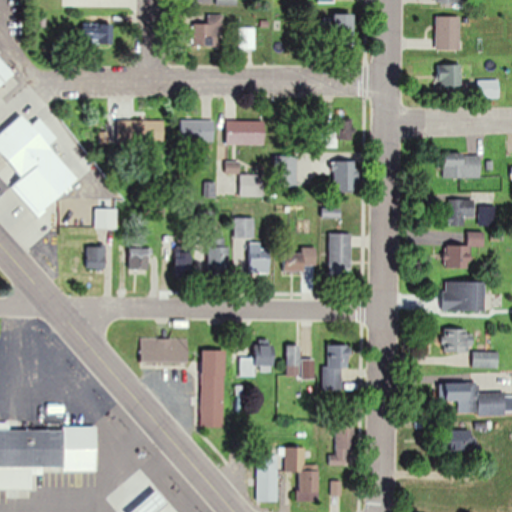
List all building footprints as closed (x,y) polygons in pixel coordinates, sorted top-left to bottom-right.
[(223,13),(207,13),(207,22),(193,22),(193,44),(223,44),(223,13)] [(355,13),(335,13),(335,46),(355,46),(355,13)] [(461,15),(437,15),(437,50),(461,50),(461,15)] [(83,42),(112,42),(112,23),(83,23),(83,42)] [(256,49),(256,27),(240,27),(240,49),(256,49)] [(0,86),(15,73),(0,56),(0,86)] [(462,93),(462,64),(440,64),(440,93),(462,93)] [(506,97),(506,85),(501,85),(501,79),(479,79),(479,97),(506,97)] [(0,151),(21,177),(54,149),(51,144),(59,137),(41,116),(31,124),(22,114),(0,132),(0,151)] [(163,119),(121,119),(121,140),(163,140),(163,119)] [(214,119),(180,119),(180,142),(214,142),(214,119)] [(265,120),(226,120),(226,143),(265,143),(265,120)] [(339,147),(339,140),(354,140),(354,120),(335,120),(335,126),(327,126),(327,147),(339,147)] [(481,177),(481,153),(443,153),(443,177),(481,177)] [(274,155),(274,186),(297,186),(297,155),(274,155)] [(354,161),(333,161),(333,191),(354,191),(354,161)] [(264,195),(264,173),(241,173),(241,195),(264,195)] [(465,224),(465,219),(475,219),(475,199),(448,199),(448,224),(465,224)] [(494,225),(494,205),(479,205),(479,225),(494,225)] [(95,227),(115,227),(115,209),(95,209),(95,227)] [(445,268),(471,269),(472,243),(484,243),(484,232),(467,232),(467,246),(446,245),(445,268)] [(352,233),(330,233),(330,275),(352,275),(352,233)] [(271,273),(271,242),(250,242),(250,273),(271,273)] [(104,265),(104,246),(88,246),(88,265),(104,265)] [(129,272),(149,272),(149,246),(129,246),(129,272)] [(208,274),(229,274),(229,246),(208,246),(208,274)] [(317,246),(301,246),(301,251),(284,251),(284,271),(317,271),(317,246)] [(176,274),(195,274),(195,251),(176,251),(176,274)] [(486,311),(486,282),(443,282),(443,311),(486,311)] [(471,328),(443,328),(443,352),(471,352),(471,328)] [(141,338),(141,362),(188,362),(188,338),(141,338)] [(254,368),(274,368),(274,344),(254,344),(254,368)] [(286,374),(303,374),(303,344),(286,344),(286,374)] [(323,391),(347,391),(347,344),(323,344),(323,391)] [(473,367),(499,367),(499,351),(473,351),(473,367)] [(201,428),(223,428),(223,371),(201,371),(201,428)] [(457,413),(479,413),(479,382),(446,382),(446,401),(457,401),(457,413)] [(330,465),(350,465),(350,426),(336,426),(336,453),(330,453),(330,465)] [(0,429),(0,490),(36,490),(35,472),(96,471),(96,428),(0,429)] [(473,451),(473,430),(447,430),(447,451),(473,451)] [(285,471),(300,472),(299,501),(320,501),(320,470),(305,470),(305,447),(285,447),(285,471)] [(278,502),(278,453),(257,453),(257,502),(278,502)]
